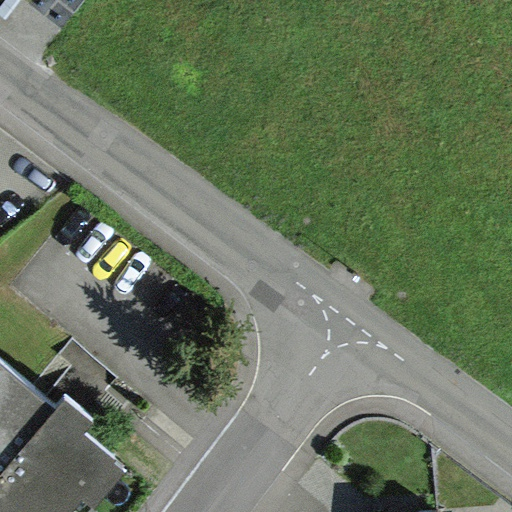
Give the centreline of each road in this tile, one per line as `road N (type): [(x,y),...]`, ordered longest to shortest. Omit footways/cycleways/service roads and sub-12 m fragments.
road 1 (residential): [(344,315),(0,74)]
road 2 (residential): [(208,511),(344,315)]
road 3 (residential): [(511,446),(344,315)]
